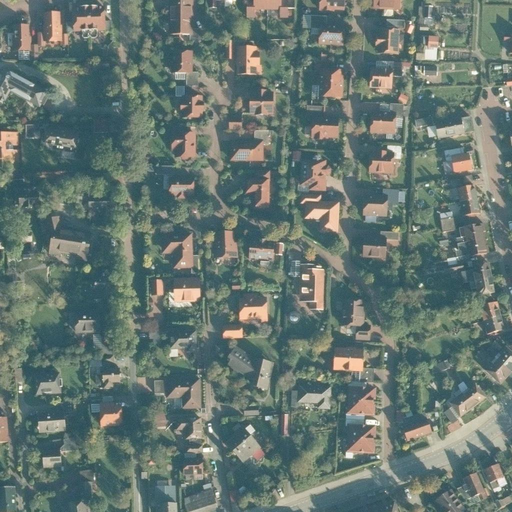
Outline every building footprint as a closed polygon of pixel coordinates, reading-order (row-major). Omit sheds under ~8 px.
[(191,0),(169,0),(170,15),(191,15),(191,0)] [(253,0),(246,0),(246,18),(254,18),(254,9),(254,0),(253,0)] [(253,0),(254,0),(254,9),(267,9),(267,0),(253,0)] [(267,0),(267,9),(280,10),(281,10),(280,0),(267,0)] [(320,0),(319,10),(333,11),(334,9),(344,10),(344,0),(320,0)] [(375,0),(375,10),(402,11),(402,0),(375,0)] [(422,5),(422,26),(433,26),(434,5),(422,5)] [(74,23),(74,32),(82,31),(82,38),(84,39),(88,39),(90,37),(91,39),(96,39),(97,37),(97,31),(105,31),(105,22),(104,8),(97,8),(97,7),(80,8),(80,9),(73,9),(74,23)] [(44,34),(44,42),(45,42),(60,41),(62,41),(62,35),(61,27),(59,27),(59,13),(45,14),(45,26),(43,27),(44,34)] [(191,29),(191,15),(170,15),(169,38),(185,38),(185,44),(198,44),(198,29),(191,29)] [(310,16),(310,29),(320,30),(320,26),(326,26),(326,17),(310,16)] [(389,32),(379,31),(378,56),(401,57),(402,31),(406,31),(406,22),(390,21),(389,32)] [(13,36),(13,51),(29,51),(31,51),(31,46),(31,38),(29,38),(28,26),(14,26),(15,36),(13,36)] [(320,30),(319,44),(330,45),(330,51),(336,51),(337,45),(342,45),(343,27),(326,26),(320,26),(320,30)] [(427,48),(438,48),(438,36),(427,36),(427,48)] [(234,43),(223,42),(222,60),(233,60),(234,43)] [(258,46),(235,45),(234,77),(257,78),(258,46)] [(29,51),(29,61),(38,61),(38,47),(38,46),(31,46),(31,51),(29,51)] [(424,60),(437,60),(438,49),(425,49),(424,60)] [(193,53),(170,52),(170,77),(185,78),(184,88),(198,88),(198,74),(193,74),(193,53)] [(332,63),(311,62),(310,71),(317,72),(315,100),(340,102),(342,72),(331,72),(332,63)] [(391,70),(371,70),(371,90),(395,91),(395,78),(403,79),(404,64),(391,63),(391,70)] [(424,76),(437,76),(437,66),(425,66),(424,76)] [(3,69),(0,75),(0,98),(2,99),(5,101),(10,92),(37,106),(39,107),(47,93),(3,69)] [(179,95),(179,122),(205,122),(205,96),(199,96),(199,88),(198,88),(184,88),(184,95),(179,95)] [(274,93),(250,92),(249,116),(273,117),(274,93)] [(400,94),(398,100),(406,104),(409,97),(400,94)] [(390,114),(371,113),(370,134),(397,136),(398,118),(404,118),(405,106),(391,105),(390,114)] [(323,108),(303,107),(303,116),(310,117),(308,140),(336,142),(338,116),(322,114),(323,108)] [(244,118),(229,117),(228,130),(243,131),(244,118)] [(433,117),(415,121),(417,129),(435,125),(433,117)] [(93,119),(94,133),(111,132),(110,118),(93,119)] [(464,118),(437,124),(440,141),(467,135),(464,118)] [(191,128),(171,128),(173,161),(199,160),(198,133),(191,134),(191,128)] [(78,134),(41,129),(39,146),(52,148),(51,153),(75,156),(78,134)] [(230,139),(229,163),(261,164),(262,145),(268,145),(268,132),(254,132),(254,140),(230,139)] [(14,137),(0,136),(0,169),(3,169),(4,159),(13,159),(14,137)] [(467,146),(445,150),(448,162),(454,161),(456,173),(475,170),(472,152),(468,153),(467,146)] [(387,154),(369,153),(368,174),(396,176),(397,156),(401,157),(402,149),(387,148),(387,154)] [(327,162),(299,160),(297,187),(307,187),(307,192),(324,193),(327,162)] [(174,166),(154,166),(154,177),(170,176),(170,199),(199,199),(198,176),(174,176),(174,166)] [(250,211),(269,212),(270,174),(254,173),(254,183),(244,182),(244,197),(250,198),(250,211)] [(454,177),(442,179),(444,187),(455,185),(454,177)] [(39,178),(16,178),(16,187),(39,186),(39,178)] [(459,191),(461,203),(479,200),(476,187),(459,191)] [(384,197),(365,196),(364,216),(388,218),(389,203),(400,203),(401,191),(385,190),(384,197)] [(40,192),(14,193),(15,211),(40,210),(40,192)] [(320,196),(297,194),(297,204),(302,204),(301,220),(318,222),(317,232),(335,233),(338,202),(319,200),(320,196)] [(116,198),(86,199),(87,217),(95,216),(96,230),(112,229),(111,217),(117,217),(116,198)] [(479,200),(461,203),(464,216),(482,212),(479,200)] [(454,212),(440,216),(444,232),(458,228),(454,212)] [(57,215),(40,219),(45,237),(54,234),(54,232),(64,234),(57,215)] [(484,225),(462,231),(465,242),(487,237),(484,225)] [(76,259),(86,261),(92,234),(65,229),(64,234),(54,232),(54,234),(50,254),(61,256),(62,253),(77,256),(76,259)] [(382,240),(366,239),(365,258),(387,260),(389,240),(399,241),(400,231),(383,230),(382,240)] [(197,233),(163,234),(163,259),(176,259),(177,271),(194,271),(194,276),(202,276),(202,255),(197,255),(197,233)] [(240,233),(217,233),(216,259),(240,259),(240,233)] [(491,250),(487,237),(465,242),(455,245),(458,259),(491,250)] [(276,243),(251,241),(249,260),(275,262),(276,257),(284,258),(285,246),(276,246),(276,243)] [(303,261),(290,261),(290,279),(300,279),(300,306),(311,306),(311,311),(325,311),(325,271),(317,271),(317,265),(303,265),(303,261)] [(476,282),(496,278),(493,262),(460,268),(464,284),(476,282)] [(94,271),(96,287),(120,285),(118,269),(94,271)] [(500,293),(496,278),(476,282),(479,297),(500,293)] [(204,279),(175,280),(176,305),(205,304),(204,279)] [(165,282),(153,282),(153,295),(165,295),(165,282)] [(121,297),(120,285),(96,287),(97,299),(121,297)] [(424,293),(407,296),(409,309),(426,306),(424,293)] [(244,299),(238,299),(239,323),(268,321),(267,298),(259,298),(259,294),(244,295),(244,299)] [(367,303),(344,302),(342,331),(356,331),(355,341),(372,341),(373,326),(366,325),(367,303)] [(483,322),(503,316),(499,302),(479,308),(483,322)] [(106,311),(76,312),(77,334),(105,334),(105,320),(115,319),(115,307),(106,307),(106,311)] [(507,332),(503,316),(483,322),(488,337),(507,332)] [(243,325),(223,326),(224,339),(243,338),(243,325)] [(161,343),(160,330),(151,331),(151,344),(161,343)] [(200,333),(172,333),(173,356),(191,355),(191,351),(201,351),(200,333)] [(499,336),(487,348),(497,357),(502,352),(506,348),(511,346),(511,342),(508,343),(499,336)] [(254,360),(236,348),(224,365),(252,382),(250,389),(269,393),(275,366),(254,360)] [(366,351),(336,349),(334,372),(363,373),(363,380),(375,380),(375,369),(365,369),(366,351)] [(476,358),(488,364),(493,356),(481,349),(476,358)] [(494,361),(511,375),(511,374),(511,361),(502,352),(497,357),(494,361)] [(447,361),(431,365),(433,373),(449,368),(447,361)] [(502,385),(511,375),(494,361),(486,371),(502,385)] [(125,370),(105,371),(107,389),(127,387),(125,370)] [(66,376),(37,377),(38,399),(63,398),(62,389),(66,389),(66,376)] [(204,379),(156,381),(157,399),(181,399),(181,409),(205,408),(204,379)] [(479,383),(463,393),(474,409),(489,399),(479,383)] [(333,387),(301,385),(300,406),(314,407),(314,411),(332,412),(333,387)] [(348,400),(375,402),(376,390),(349,388),(348,400)] [(471,411),(474,409),(463,393),(448,403),(463,426),(475,418),(471,411)] [(105,398),(92,398),(92,407),(102,406),(103,428),(125,428),(125,405),(105,405),(105,398)] [(375,415),(375,402),(348,400),(348,413),(375,415)] [(60,413),(40,414),(41,435),(70,433),(68,414),(77,413),(76,403),(59,404),(60,413)] [(258,406),(244,407),(244,415),(259,414),(258,406)] [(407,443),(421,438),(415,417),(407,419),(406,412),(396,412),(397,422),(404,423),(406,427),(403,428),(407,443)] [(166,429),(165,414),(152,415),(153,429),(166,429)] [(415,417),(421,438),(434,434),(427,414),(415,417)] [(204,416),(176,417),(176,431),(184,431),(184,438),(204,438),(204,416)] [(10,418),(0,419),(0,445),(13,445),(10,418)] [(348,438),(374,439),(375,426),(349,425),(348,438)] [(245,427),(225,444),(243,465),(263,449),(245,427)] [(374,439),(348,438),(347,452),(373,453),(374,439)] [(69,451),(44,451),(44,471),(67,471),(67,453),(83,453),(83,439),(68,439),(69,451)] [(199,454),(185,455),(185,475),(195,475),(195,480),(205,480),(205,458),(199,458),(199,454)] [(498,465),(485,470),(494,491),(501,488),(498,480),(504,477),(498,465)] [(487,497),(477,473),(464,479),(466,485),(471,497),(478,494),(480,500),(487,497)] [(87,505),(65,506),(65,511),(91,511),(91,504),(100,503),(99,483),(86,484),(87,505)] [(168,483),(156,483),(157,502),(163,502),(162,511),(178,511),(178,483),(168,483)] [(466,500),(471,497),(466,485),(457,489),(466,500)] [(18,511),(17,486),(0,486),(0,511),(18,511)] [(220,511),(213,488),(183,497),(187,511),(220,511)] [(231,502),(239,501),(238,490),(230,490),(231,502)] [(451,491),(435,501),(442,511),(463,511),(464,511),(451,491)] [(497,502),(500,507),(503,505),(504,505),(511,500),(511,499),(509,495),(497,502)] [(354,511),(396,511),(392,499),(380,503),(364,509),(354,511)]
